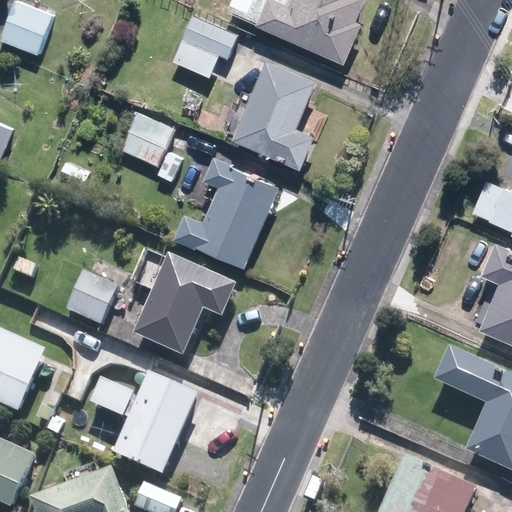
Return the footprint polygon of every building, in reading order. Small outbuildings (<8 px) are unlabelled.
[(60,13),(27,0),(22,0),(7,38),(44,53),(60,13)] [(236,0),(233,9),(234,10),(353,63),(372,22),(362,18),(370,0),(236,0)] [(245,34),(197,12),(185,38),(190,40),(181,61),(215,77),(225,54),(234,58),(245,34)] [(327,80),(277,58),(241,138),(309,168),(324,135),(306,127),(327,80)] [(149,110),(129,147),(163,166),(183,129),(149,110)] [(15,129),(0,122),(0,161),(0,162),(15,129)] [(246,270),(282,186),(214,157),(204,182),(219,189),(204,224),(186,217),(176,240),(246,270)] [(511,186),(493,178),(478,210),(511,225),(511,186)] [(511,243),(503,240),(490,272),(508,280),(499,302),(486,296),(475,322),(511,337),(511,243)] [(248,284),(179,253),(176,259),(155,250),(141,282),(161,291),(142,334),(193,356),(213,310),(232,318),(248,284)] [(43,266),(24,257),(19,270),(37,278),(43,266)] [(125,286),(91,271),(74,310),(108,325),(125,286)] [(45,349),(0,328),(0,400),(18,409),(45,349)] [(511,369),(461,347),(446,381),(495,403),(473,451),(511,468),(511,369)] [(200,393),(151,370),(114,450),(163,473),(200,393)] [(135,389),(102,376),(92,400),(125,414),(135,389)] [(44,454),(0,434),(0,496),(20,506),(44,454)] [(474,511),(487,487),(418,454),(390,511),(474,511)] [(129,511),(113,466),(30,495),(36,511),(129,511)] [(182,511),(188,499),(152,483),(142,506),(156,511),(182,511)]
